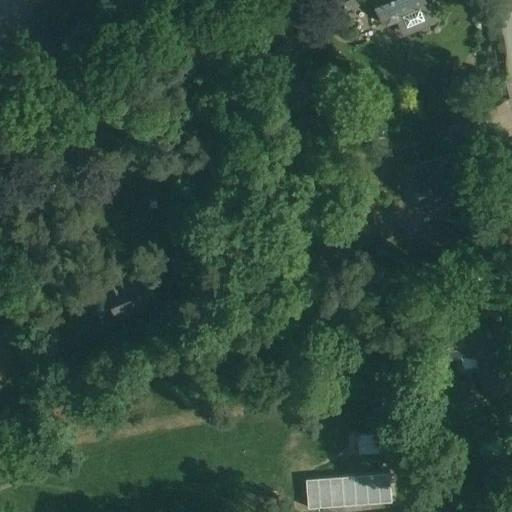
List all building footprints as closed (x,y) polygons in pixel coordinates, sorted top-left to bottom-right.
[(339,0),(343,8),(360,0),(339,0)] [(373,0),(382,20),(385,19),(387,25),(399,20),(397,14),(426,2),(424,0),(373,0)] [(308,100),(285,63),(268,74),(271,80),(280,94),(290,111),(308,100)] [(280,94),(271,80),(265,83),(274,97),(280,94)] [(477,121),(447,127),(450,140),(480,134),(477,121)] [(462,161),(415,171),(423,211),(424,211),(423,205),(438,202),(439,208),(441,207),(440,206),(470,200),(462,161)] [(147,268),(121,279),(116,267),(99,273),(105,285),(104,286),(106,292),(105,292),(113,314),(115,313),(117,319),(160,301),(147,268)] [(502,270),(478,274),(483,302),(498,299),(506,298),(502,270)] [(483,302),(476,303),(476,301),(465,302),(466,305),(459,306),(462,327),(464,327),(500,321),(502,321),(501,318),(499,319),(496,302),(499,302),(498,299),(483,302)] [(500,321),(464,327),(466,337),(469,356),(479,355),(505,350),(505,349),(502,334),(500,321)] [(511,334),(511,332),(502,334),(505,349),(511,347),(511,334)] [(461,337),(450,339),(446,340),(449,360),(469,356),(466,337),(461,338),(461,337)] [(505,350),(479,355),(485,392),(511,387),(511,347),(505,349),(505,350)] [(385,431),(351,432),(351,451),(385,450),(385,431)] [(308,505),(394,500),(393,471),(307,475),(308,505)]
